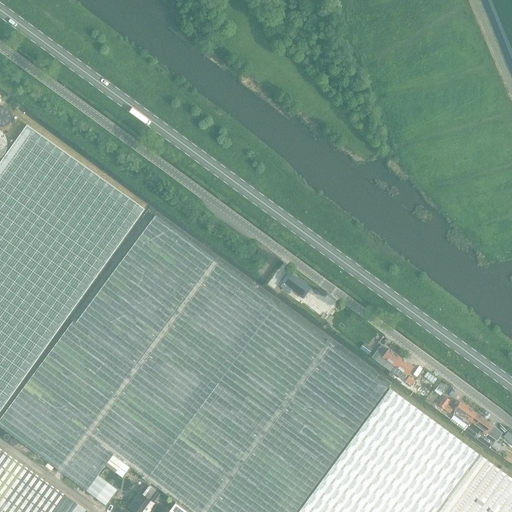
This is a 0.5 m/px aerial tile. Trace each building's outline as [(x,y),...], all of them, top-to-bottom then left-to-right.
[(0,122),(10,123),(10,109),(0,108),(0,122)] [(0,511),(0,411),(143,210),(26,125),(0,161),(0,511)] [(175,503),(187,511),(295,511),(386,388),(375,379),(331,347),(333,345),(324,339),(322,341),(224,268),(177,232),(154,217),(141,232),(113,273),(80,318),(75,324),(72,322),(31,378),(0,419),(0,428),(57,470),(104,507),(116,491),(107,483),(114,474),(121,479),(129,468),(156,488),(175,503)] [(289,272),(281,282),(303,298),(310,288),(289,272)] [(316,303),(308,297),(302,304),(310,310),(316,303)] [(363,344),(359,349),(367,355),(371,350),(363,344)] [(389,372),(391,370),(391,369),(399,358),(388,350),(387,351),(383,348),(373,361),(389,372)] [(413,368),(399,358),(391,369),(391,370),(397,374),(400,371),(407,376),(413,368)] [(437,379),(423,369),(420,374),(433,384),(437,379)] [(412,386),(415,382),(409,377),(406,381),(412,386)] [(447,388),(440,383),(438,386),(444,391),(447,388)] [(440,396),(444,391),(438,386),(434,391),(440,396)] [(438,511),(479,456),(389,390),(298,511),(438,511)] [(450,414),(453,410),(446,405),(449,401),(444,397),(438,405),(450,414)] [(454,411),(469,422),(475,415),(460,403),(454,411)] [(491,427),(475,415),(469,422),(470,423),(466,428),(474,435),(478,429),(495,441),(500,434),(490,427),(491,427)] [(511,434),(508,431),(503,437),(511,445),(511,434)] [(0,511),(87,511),(0,449),(0,511)] [(511,511),(511,480),(479,456),(438,511),(511,511)] [(146,484),(128,508),(131,511),(132,511),(151,511),(156,506),(153,503),(160,494),(146,484)] [(187,511),(175,503),(168,511),(187,511)]
